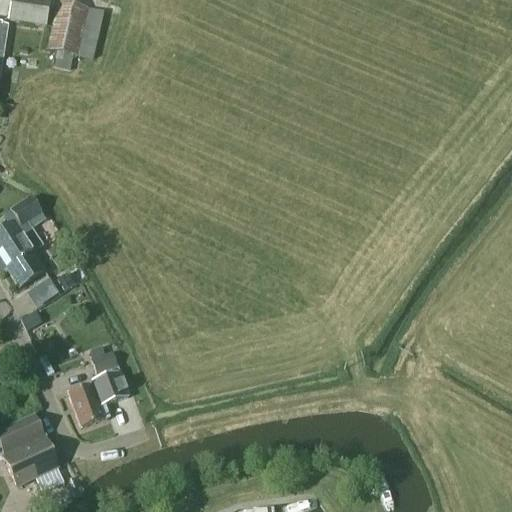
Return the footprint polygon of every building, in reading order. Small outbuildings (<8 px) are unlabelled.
[(11,0),(8,22),(46,29),(50,3),(33,0),(11,0)] [(74,58),(93,62),(104,14),(58,3),(46,52),(57,54),(54,70),(70,74),(74,58)] [(33,256),(17,232),(28,226),(41,217),(30,200),(10,213),(16,223),(7,229),(0,233),(0,261),(19,290),(25,286),(25,287),(39,278),(38,277),(44,273),(33,256)] [(43,249),(32,232),(28,226),(17,232),(33,256),(43,249)] [(73,286),(64,273),(50,283),(58,296),(73,286)] [(102,350),(90,353),(93,362),(105,358),(102,350)] [(117,370),(112,355),(105,358),(93,362),(91,363),(96,377),(97,377),(98,382),(91,384),(92,387),(68,396),(80,431),(109,421),(105,408),(128,399),(118,369),(117,370)] [(0,432),(0,449),(3,457),(40,441),(44,439),(34,417),(0,432)] [(3,457),(18,489),(35,481),(57,471),(58,470),(45,439),(44,439),(40,441),(3,457)]
